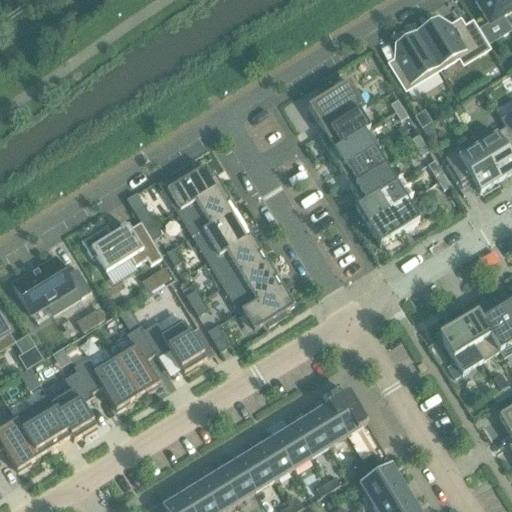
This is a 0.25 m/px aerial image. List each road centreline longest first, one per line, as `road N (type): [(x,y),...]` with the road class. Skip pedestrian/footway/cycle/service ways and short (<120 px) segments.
road 1 (residential): [(78,488),(347,322)]
road 2 (residential): [(224,119),(0,253)]
road 3 (residential): [(347,322),(224,119)]
road 4 (residential): [(415,0),(224,119)]
road 5 (residential): [(468,511),(347,322)]
road 6 (residential): [(347,322),(511,221)]
